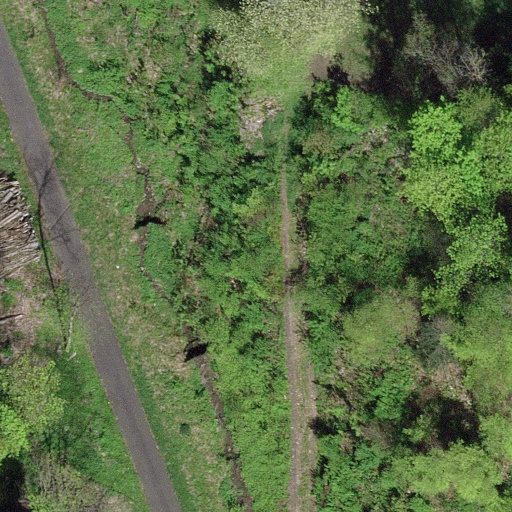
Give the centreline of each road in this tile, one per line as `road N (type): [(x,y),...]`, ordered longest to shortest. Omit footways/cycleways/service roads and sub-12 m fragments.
road 1 (track): [(0,62),(176,511)]
road 2 (track): [(298,511),(304,382),(288,115)]
